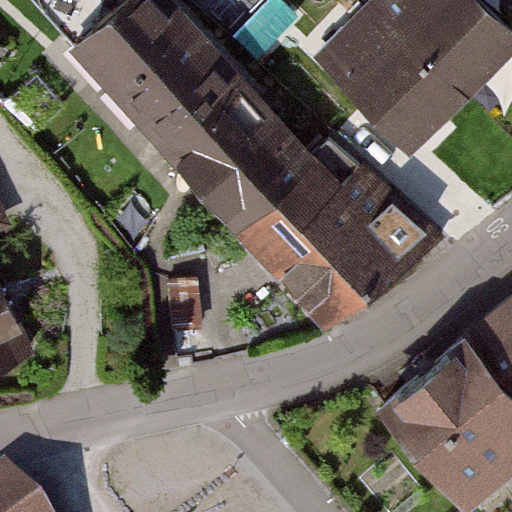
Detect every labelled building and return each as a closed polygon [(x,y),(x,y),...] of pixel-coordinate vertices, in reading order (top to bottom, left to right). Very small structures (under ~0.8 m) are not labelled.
[(41,0),(330,315),(443,236),(329,139),(310,156),(170,0),(41,0)] [(511,35),(511,11),(499,0),(363,0),(317,48),(412,138),(511,35)] [(0,369),(35,354),(0,277),(0,225),(9,222),(0,201),(0,369)] [(511,303),(469,339),(511,391),(511,303)] [(511,391),(469,339),(381,411),(462,510),(511,470),(511,391)] [(41,511),(18,479),(0,491),(0,511),(41,511)]
